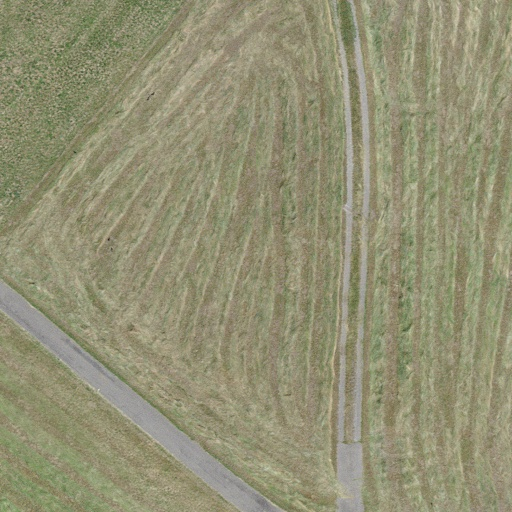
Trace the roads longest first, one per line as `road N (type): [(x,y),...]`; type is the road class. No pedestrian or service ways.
road 1 (track): [(352,511),(347,450),(361,196),(354,42),(344,0)]
road 2 (track): [(0,293),(255,511)]
